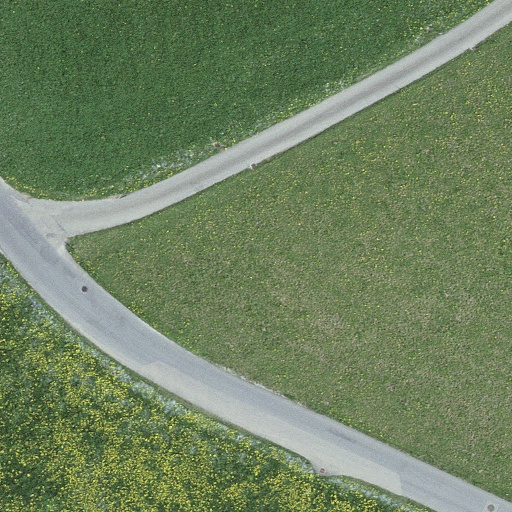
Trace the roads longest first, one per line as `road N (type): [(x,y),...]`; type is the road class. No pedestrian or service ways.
road 1 (track): [(511,23),(399,97),(93,238),(0,223)]
road 2 (unclassified): [(466,511),(190,380),(124,340),(57,288),(0,223)]
